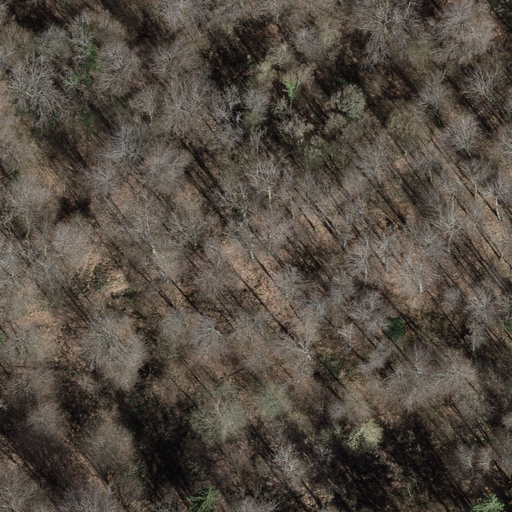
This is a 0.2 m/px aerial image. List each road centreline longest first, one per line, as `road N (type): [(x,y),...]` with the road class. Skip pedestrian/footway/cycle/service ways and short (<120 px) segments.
road 1 (track): [(0,314),(338,193),(511,66)]
road 2 (track): [(0,477),(154,511)]
